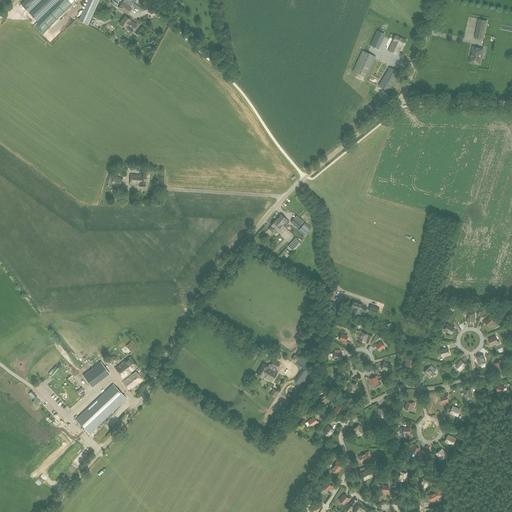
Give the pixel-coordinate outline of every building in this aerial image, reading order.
[(29,12),(41,0),(24,0),(21,4),(29,12)] [(43,0),(30,13),(38,21),(59,0),(43,0)] [(98,0),(88,0),(79,20),(88,24),(98,0)] [(123,2),(119,8),(127,14),(132,8),(130,7),(132,4),(129,2),(125,0),(124,2),(123,2)] [(123,30),(130,20),(131,20),(125,16),(120,24),(125,27),(123,30)] [(475,37),(483,39),(487,21),(479,19),(475,37)] [(137,25),(130,20),(123,30),(129,34),(131,31),(132,32),(137,25)] [(381,50),(388,35),(381,32),(374,47),(381,50)] [(404,46),(406,40),(395,35),(388,51),(398,55),(402,45),(404,46)] [(480,54),(481,48),(473,47),(472,53),(471,56),(470,62),(479,64),(481,58),(478,58),(479,54),(480,54)] [(366,77),(376,57),(363,51),(353,71),(366,77)] [(381,79),(388,67),(380,62),(373,74),(381,79)] [(388,91),(399,73),(394,70),(391,76),(386,73),(379,86),(388,91)] [(147,172),(141,171),(140,175),(131,174),(131,176),(130,176),(129,181),(130,181),(130,184),(138,185),(146,186),(147,172)] [(111,184),(120,187),(122,179),(114,176),(110,176),(108,183),(111,184)] [(281,214),(275,221),(277,222),(277,221),(283,226),(284,225),(285,227),(286,227),(287,225),(287,224),(290,222),(281,214)] [(294,218),(291,222),(298,228),(301,224),(294,218)] [(285,227),(284,225),(283,226),(277,221),(277,222),(275,221),(271,225),(272,226),(269,229),(274,233),(277,230),(280,233),(285,227)] [(304,224),(301,227),(299,229),(305,235),(307,233),(309,230),(304,224)] [(300,241),(296,237),(288,246),(292,250),(300,241)] [(364,316),(367,307),(362,305),(353,301),(351,307),(355,309),(353,314),(357,316),(359,311),(360,312),(359,314),(364,316)] [(495,321),(490,316),(486,320),(485,319),(483,321),(484,323),(485,322),(489,326),(495,321)] [(455,328),(448,324),(444,330),(451,334),(455,328)] [(367,335),(362,332),(356,331),(355,334),(360,336),(359,340),(365,342),(367,335)] [(347,341),(346,341),(347,336),(341,334),(339,340),(344,341),(343,343),(346,344),(347,341)] [(495,336),(488,339),(491,345),(496,343),(497,344),(500,343),(499,341),(497,341),(495,336)] [(384,347),(380,341),(376,345),(375,344),(373,345),(375,348),(376,347),(379,351),(384,347)] [(448,348),(440,350),(442,356),(450,354),(448,348)] [(485,363),(483,355),(477,357),(479,364),(485,363)] [(123,378),(138,366),(130,356),(115,368),(123,378)] [(407,358),(406,366),(412,367),(413,361),(415,361),(415,358),(412,358),(412,359),(407,358)] [(495,364),(497,370),(503,367),(501,363),(503,362),(502,359),(499,360),(500,361),(495,364)] [(461,360),(456,366),(460,370),(465,364),(461,360)] [(100,361),(83,375),(92,387),(109,373),(100,361)] [(275,371),(276,368),(277,369),(279,365),(273,361),(272,361),(270,365),(269,368),(268,367),(268,366),(263,364),(257,375),(262,378),(263,377),(264,377),(264,376),(266,377),(265,378),(272,382),(277,372),(275,371)] [(391,365),(383,363),(382,369),(390,371),(391,365)] [(434,373),(428,368),(424,372),(430,378),(434,373)] [(338,378),(344,375),(342,369),(335,373),(338,378)] [(140,383),(143,380),(136,371),(132,374),(132,375),(123,382),(129,390),(139,382),(140,383)] [(298,384),(303,388),(313,375),(308,371),(298,384)] [(375,377),(370,379),(372,385),(378,383),(377,379),(378,378),(377,375),(375,376),(375,377)] [(496,386),(497,386),(497,391),(503,392),(504,386),(500,385),(500,384),(497,383),(496,386)] [(273,388),(270,394),(274,397),(278,391),(273,388)] [(122,393),(120,392),(114,398),(106,390),(75,419),(84,428),(89,434),(127,398),(122,393)] [(32,391),(28,394),(33,400),(36,398),(37,397),(32,391)] [(445,394),(445,396),(440,397),(442,403),(449,402),(447,396),(448,396),(448,393),(445,394)] [(320,398),(324,403),(330,398),(326,394),(320,398)] [(412,402),(412,403),(407,401),(404,409),(410,411),(412,405),(414,406),(415,403),(412,402)] [(343,407),(338,404),(334,410),(340,414),(343,409),(344,410),(346,407),(344,406),(343,407)] [(417,416),(420,409),(413,406),(410,414),(417,416)] [(460,410),(453,407),(450,413),(458,416),(460,410)] [(314,417),(307,421),(311,426),(316,423),(317,425),(319,423),(318,421),(317,421),(314,417)] [(364,431),(358,424),(353,428),(359,435),(364,431)] [(328,426),(323,432),(329,436),(334,430),(328,426)] [(402,428),(402,435),(408,435),(408,436),(411,436),(411,433),(409,433),(409,428),(402,428)] [(453,445),(455,439),(448,435),(445,441),(453,445)] [(411,446),(413,447),(410,451),(416,455),(419,449),(415,446),(415,445),(413,444),(411,446)] [(442,449),(437,453),(442,460),(447,455),(442,449)] [(369,451),(359,456),(361,462),(367,459),(367,460),(372,458),(369,451)] [(337,461),(331,471),(336,474),(340,468),(341,469),(343,464),(337,461)] [(371,476),(368,470),(361,474),(364,480),(371,476)] [(424,489),(428,482),(423,479),(419,485),(424,489)] [(327,482),(322,487),(326,492),(330,488),(332,489),(334,487),(332,485),(331,486),(327,482)] [(381,486),(381,494),(387,494),(387,495),(389,495),(389,491),(388,491),(388,486),(381,486)] [(442,496),(440,494),(441,493),(440,490),(438,491),(438,490),(428,496),(431,501),(437,498),(438,499),(442,496)] [(344,494),(339,500),(343,504),(347,500),(349,501),(351,499),(349,497),(348,498),(344,494)] [(311,511),(315,511),(320,505),(314,501),(308,510),(311,511)]
